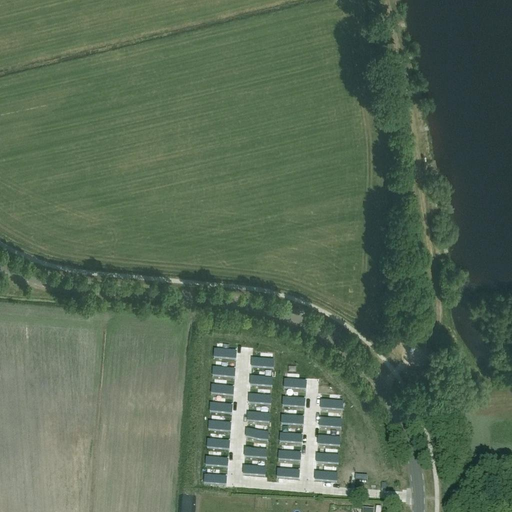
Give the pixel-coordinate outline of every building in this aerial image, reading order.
[(214,359),(236,361),(237,352),(215,350),(214,359)] [(252,359),(252,367),(274,369),(274,361),(252,359)] [(236,370),(213,368),(212,376),(235,378),(236,370)] [(250,377),(250,386),(272,387),(273,379),(250,377)] [(284,388),(306,390),(306,382),(285,380),(284,388)] [(234,388),(212,386),(212,394),(233,396),(234,388)] [(249,402),(271,404),(272,397),(249,395),(249,402)] [(282,406),(304,408),(305,400),(282,398),(282,406)] [(321,401),(320,408),(342,410),(343,402),(321,401)] [(232,406),(211,404),(210,412),(232,414),(232,406)] [(248,421),(269,423),(270,415),(248,413),(248,421)] [(281,425),(304,426),(304,418),(281,416),(281,425)] [(319,419),(319,427),(341,429),(341,421),(319,419)] [(231,424),(209,422),(209,431),(230,432),(231,424)] [(247,439),(269,441),(269,433),(247,431),(247,439)] [(302,445),(303,436),(280,434),(279,443),(302,445)] [(318,437),(317,445),(339,447),(340,439),(318,437)] [(230,442),(208,440),(207,448),(229,450),(230,442)] [(245,449),(245,457),(267,459),(267,451),(245,449)] [(301,454),(279,452),(278,461),(301,463),(301,454)] [(340,457),(317,455),(316,463),(339,465),(340,457)] [(228,460),(207,458),(206,466),(228,467),(228,460)] [(244,475),(266,477),(266,469),(244,467),(244,475)] [(299,471),(277,470),(276,478),(298,480),(299,471)] [(337,474),(315,473),(315,481),(336,482),(337,474)] [(228,478),(205,476),(205,484),(227,485),(228,478)]
